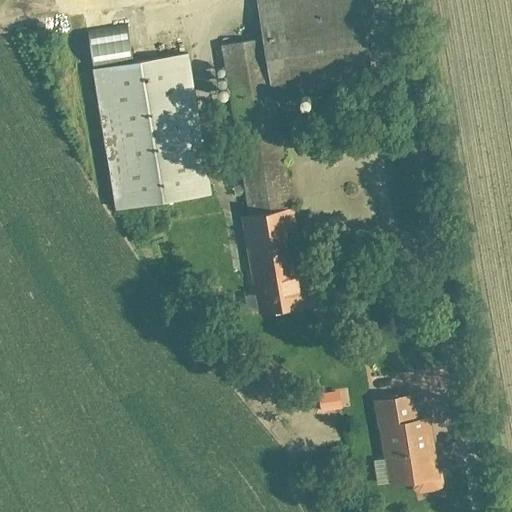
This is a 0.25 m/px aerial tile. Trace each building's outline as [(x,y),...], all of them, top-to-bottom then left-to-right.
[(252,0),(259,42),(220,48),(245,215),(239,216),(254,314),(307,306),(292,209),(288,210),(272,103),(371,88),(357,0),(252,0)] [(184,50),(89,65),(111,211),(207,196),(184,50)] [(392,143),(402,234),(432,231),(421,139),(392,143)] [(201,296),(202,311),(220,310),(219,295),(201,296)] [(369,465),(373,490),(438,481),(429,420),(417,422),(413,395),(371,402),(380,464),(369,465)]
